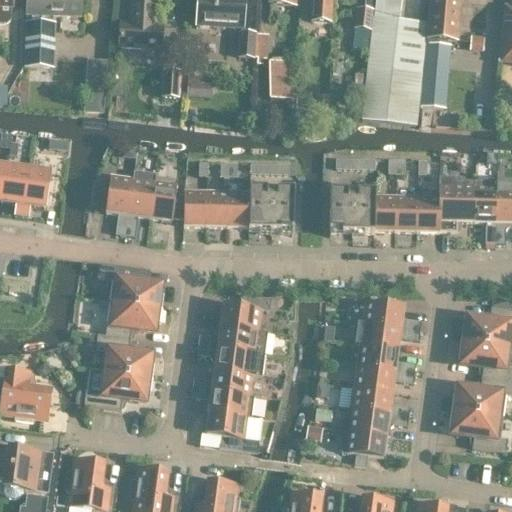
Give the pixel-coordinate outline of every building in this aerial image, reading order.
[(0,0),(0,23),(5,24),(9,22),(9,9),(12,9),(12,0),(0,0)] [(80,18),(80,0),(25,0),(25,17),(26,17),(25,25),(24,69),(53,70),(54,26),(39,25),(40,17),(80,18)] [(118,48),(160,51),(162,27),(154,27),(155,0),(131,0),(130,25),(120,24),(118,48)] [(196,0),(195,27),(236,29),(242,30),(244,0),(196,0)] [(312,0),(311,23),(331,24),(331,0),(312,0)] [(371,32),(375,0),(364,0),(364,10),(354,9),(353,29),(371,32)] [(375,0),(371,32),(365,85),(361,121),(416,127),(425,23),(399,21),(401,0),(375,0),(376,0),(375,0)] [(429,0),(426,41),(457,44),(460,0),(461,0),(473,1),(473,0),(429,0)] [(511,8),(504,8),(498,64),(511,65),(511,8)] [(238,59),(252,60),(254,36),(240,35),(238,59)] [(425,44),(420,108),(445,110),(450,46),(425,44)] [(266,64),(267,101),(291,101),(290,64),(266,64)] [(158,70),(158,98),(178,98),(178,71),(158,70)] [(185,96),(210,97),(210,84),(199,83),(199,76),(186,76),(185,96)] [(361,87),(345,86),(345,104),(360,104),(361,87)] [(67,143),(55,142),(56,152),(66,153),(67,143)] [(387,162),(387,176),(396,176),(396,162),(387,162)] [(404,176),(404,162),(396,162),(396,176),(404,176)] [(417,177),(425,177),(426,163),(417,163),(417,177)] [(198,179),(206,179),(207,165),(198,165),(198,179)] [(220,165),(220,179),(228,179),(228,165),(220,165)] [(236,180),(236,166),(228,165),(228,179),(236,180)] [(21,217),(22,207),(27,171),(6,168),(1,204),(15,206),(14,216),(21,217)] [(28,218),(29,208),(45,210),(50,174),(27,171),(22,207),(21,217),(28,218)] [(132,181),(127,218),(137,219),(149,221),(154,179),(155,176),(133,173),(132,181)] [(110,178),(105,215),(117,217),(127,218),(132,181),(110,178)] [(183,195),(175,194),(176,182),(154,179),(149,221),(171,224),(171,220),(183,222),(184,195),(183,195)] [(438,235),(456,235),(456,225),(473,225),(474,188),(473,188),(453,187),(453,179),(438,179),(438,200),(439,200),(438,221),(438,235)] [(473,183),(473,188),(474,188),(473,225),(485,225),(484,245),(494,246),(496,183),(473,183)] [(511,183),(496,183),(494,246),(504,246),(505,232),(508,229),(511,229),(511,183)] [(248,230),(247,230),(247,233),(280,234),(280,231),(292,232),(293,192),(248,191),(248,195),(249,195),(248,230)] [(183,229),(205,229),(206,194),(184,193),(183,195),(184,195),(183,222),(183,229)] [(373,198),(374,198),(374,194),(329,193),(328,232),(341,233),(341,235),(373,236),(373,234),(373,198)] [(206,194),(205,229),(227,230),(228,195),(206,194)] [(227,230),(247,230),(248,230),(249,195),(248,195),(228,195),(227,230)] [(373,234),(394,234),(395,199),(374,198),(373,198),(373,234)] [(395,199),(394,234),(416,235),(416,199),(395,199)] [(416,199),(416,235),(438,235),(438,221),(439,200),(438,200),(416,199)] [(117,222),(115,237),(125,238),(127,224),(117,222)] [(127,224),(125,238),(134,239),(136,225),(127,224)] [(98,266),(96,280),(112,282),(109,304),(161,311),(163,296),(158,296),(160,287),(147,285),(149,273),(98,266)] [(223,306),(220,329),(257,334),(260,312),(269,313),(270,301),(240,297),(238,308),(223,306)] [(109,304),(104,338),(130,342),(132,330),(153,333),(155,324),(159,325),(161,311),(109,304)] [(365,304),(362,325),(362,326),(419,334),(420,324),(400,321),(402,309),(365,304)] [(460,328),(458,342),(511,349),(511,339),(511,312),(490,310),(488,322),(466,319),(465,328),(460,328)] [(357,325),(354,347),(359,348),(359,347),(396,352),(398,341),(417,344),(419,334),(362,326),(362,325),(357,325)] [(198,337),(197,347),(264,356),(266,335),(257,334),(220,329),(218,340),(198,337)] [(103,351),(100,374),(99,374),(104,375),(104,374),(152,380),(154,366),(149,366),(150,356),(128,354),(130,342),(104,338),(97,337),(95,350),(103,351)] [(482,369),(480,380),(511,384),(511,371),(508,371),(511,349),(458,342),(457,356),(461,357),(460,366),(482,369)] [(214,371),(251,376),(261,378),(264,356),(197,347),(196,357),(216,360),(214,371)] [(359,347),(359,348),(356,369),(413,376),(414,367),(395,364),(396,352),(359,347)] [(356,369),(353,390),(390,395),(392,384),(412,386),(413,376),(356,369)] [(28,390),(30,374),(0,370),(0,390),(2,391),(0,407),(0,415),(15,418),(15,422),(32,424),(33,420),(47,422),(51,393),(28,390)] [(193,380),(191,390),(248,398),(248,397),(251,376),(214,371),(212,383),(193,380)] [(83,407),(121,412),(122,400),(144,403),(145,394),(150,395),(152,380),(104,374),(104,375),(101,396),(85,394),(83,407)] [(451,397),(449,412),(501,419),(504,397),(511,397),(511,384),(480,380),(479,392),(457,389),(456,398),(451,397)] [(250,420),(253,398),(248,397),(248,398),(191,390),(190,400),(210,403),(208,414),(245,419),(245,420),(250,420)] [(353,390),(350,411),(407,419),(409,409),(389,407),(390,395),(353,390)] [(346,410),(343,432),(385,438),(385,439),(388,439),(389,430),(392,427),(406,429),(407,419),(350,411),(346,410)] [(498,441),(501,419),(449,412),(447,426),(452,427),(451,436),(472,439),(471,451),(504,455),(506,442),(498,441)] [(219,450),(257,455),(258,443),(242,441),(245,420),(245,419),(208,414),(205,436),(220,438),(219,450)] [(353,468),(365,470),(366,458),(382,460),(385,439),(385,438),(343,432),(340,454),(355,456),(353,468)] [(0,500),(20,504),(22,491),(47,495),(53,455),(9,449),(8,455),(0,453),(0,500)] [(68,474),(66,492),(70,492),(68,509),(92,511),(112,511),(116,490),(99,488),(102,465),(74,461),(72,475),(68,474)] [(166,473),(137,469),(135,483),(132,483),(129,500),(133,501),(131,511),(177,511),(179,498),(163,496),(166,473)] [(188,503),(186,511),(236,511),(238,501),(234,501),(236,487),(207,483),(204,506),(188,503)] [(285,508),(284,511),(317,511),(320,498),(291,494),(289,508),(285,508)] [(45,511),(47,499),(26,496),(24,509),(19,508),(18,511),(45,511)] [(389,511),(391,503),(362,500),(360,511),(389,511)]
